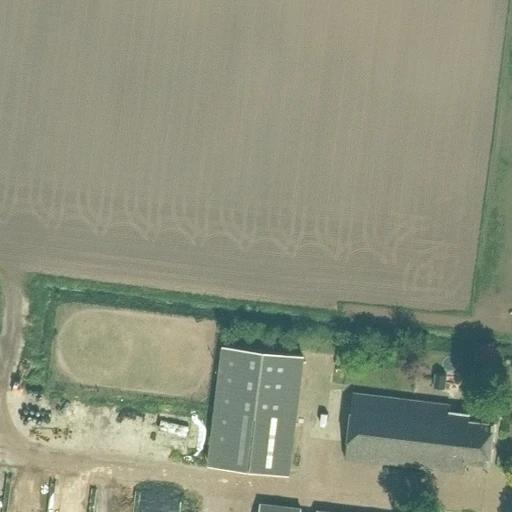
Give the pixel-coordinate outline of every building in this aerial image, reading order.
[(289,474),(304,354),(247,347),(232,467),(289,474)] [(413,380),(433,377),(432,368),(412,371),(413,380)] [(448,375),(437,374),(435,388),(446,389),(448,375)] [(489,463),(494,422),(470,419),(469,414),(449,411),(450,405),(353,392),(345,458),(463,473),(465,459),(489,463)] [(183,511),(184,494),(146,492),(144,511),(183,511)]
